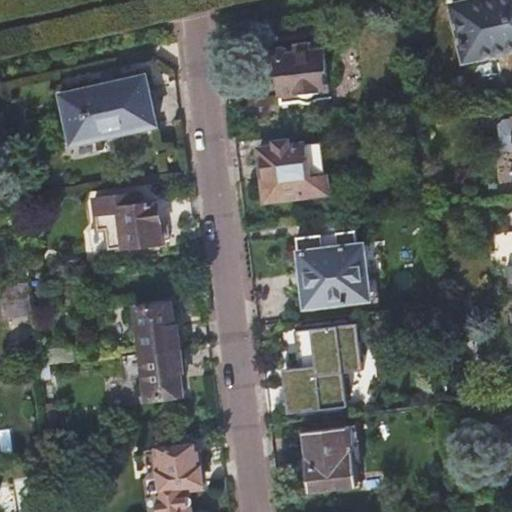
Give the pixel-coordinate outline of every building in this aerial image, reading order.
[(511,0),(482,0),(449,7),(462,63),(511,52),(511,0)] [(267,57),(267,61),(267,65),(269,69),(272,71),(276,73),(279,96),(298,94),(301,96),(304,97),(307,97),(310,97),(313,95),(316,93),(328,91),(328,90),(330,89),(324,49),(292,53),(289,50),(286,48),(282,47),(279,47),(275,48),(271,50),(269,53),(267,57)] [(146,76),(60,96),(72,145),(157,126),(146,76)] [(276,147),(260,149),(267,200),(286,198),(284,181),(308,178),(304,144),(289,146),(288,140),(275,141),(276,147)] [(109,249),(155,243),(154,235),(161,234),(157,202),(140,205),(138,192),(93,198),(98,230),(106,229),(109,249)] [(355,231),(297,238),(306,308),(370,300),(370,298),(378,297),(371,243),(357,245),(355,231)] [(32,315),(28,282),(0,286),(0,294),(4,320),(32,315)] [(135,308),(141,353),(179,348),(176,326),(173,326),(170,303),(135,308)] [(363,371),(357,324),(294,331),(298,368),(282,370),(287,414),(348,407),(344,373),(363,371)] [(179,348),(141,353),(147,399),(182,394),(179,371),(182,370),(179,348)] [(346,427),(303,432),(306,459),(304,459),(308,493),(359,486),(354,448),(349,449),(346,427)] [(196,443),(157,449),(162,491),(155,499),(156,511),(188,511),(186,488),(201,486),(196,443)] [(0,511),(18,511),(14,484),(1,486),(0,477),(0,511)]
